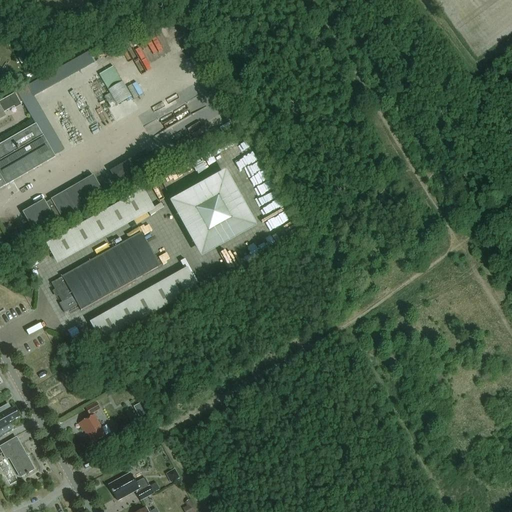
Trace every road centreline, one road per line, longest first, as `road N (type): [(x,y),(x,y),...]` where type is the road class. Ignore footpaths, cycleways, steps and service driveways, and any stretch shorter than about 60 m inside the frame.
road 1 (track): [(171,429),(322,342),(458,244)]
road 2 (track): [(424,186),(327,21)]
road 3 (tertiary): [(72,482),(0,352)]
